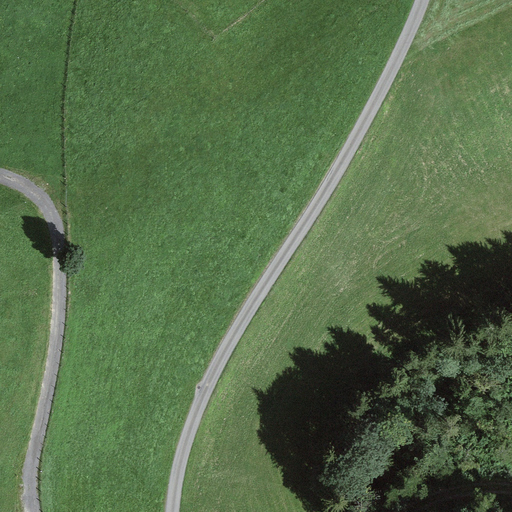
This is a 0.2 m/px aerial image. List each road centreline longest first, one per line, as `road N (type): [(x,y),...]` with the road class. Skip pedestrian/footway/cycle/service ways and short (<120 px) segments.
road 1 (track): [(421,0),(352,145),(223,353),(186,440),(171,511)]
road 2 (track): [(0,177),(36,197),(56,234),(56,320),(30,477),(34,511)]
